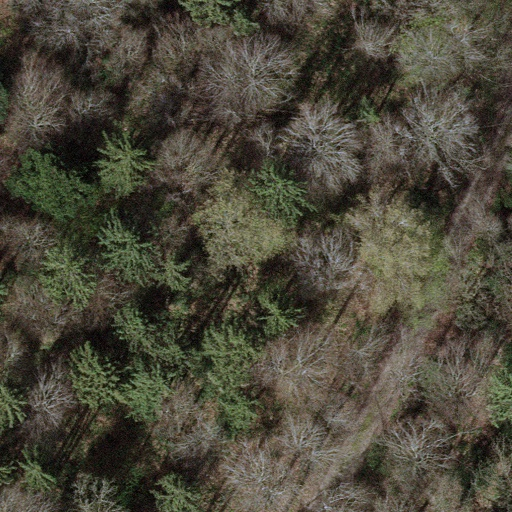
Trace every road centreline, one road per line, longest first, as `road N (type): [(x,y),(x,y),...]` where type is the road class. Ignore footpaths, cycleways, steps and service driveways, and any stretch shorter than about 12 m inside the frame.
road 1 (track): [(290,511),(427,259)]
road 2 (track): [(427,259),(511,93)]
